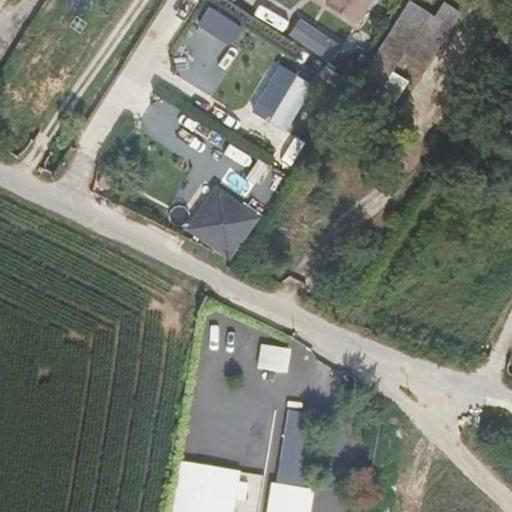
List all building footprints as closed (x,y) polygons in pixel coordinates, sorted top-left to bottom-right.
[(336,55),(373,3),(369,0),(316,0),(309,10),(317,15),(304,33),(336,55)] [(211,3),(198,24),(231,44),(244,23),(211,3)] [(326,133),(351,149),(360,135),(370,141),(385,119),(369,107),(382,88),(400,100),(435,45),(421,36),(413,50),(386,34),(326,133)] [(488,46),(472,70),(483,77),(499,52),(488,46)] [(318,91),(330,74),(288,47),(276,65),(318,91)] [(300,112),(269,92),(239,139),(271,159),(300,112)] [(361,156),(370,141),(360,135),(351,149),(361,156)] [(269,198),(279,182),(263,172),(254,188),(269,198)] [(221,254),(249,210),(205,182),(177,226),(221,254)] [(263,344),(258,367),(287,373),(292,350),(263,344)] [(303,476),(307,452),(303,451),(311,405),(289,401),(277,472),(273,471),(265,511),(306,511),(312,478),(303,476)] [(180,461),(172,511),(255,511),(261,473),(180,461)]
